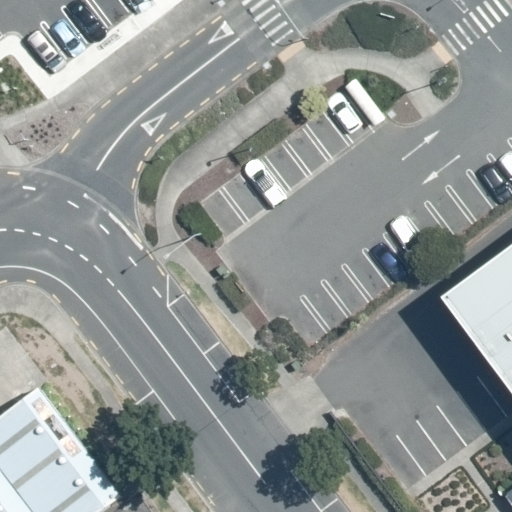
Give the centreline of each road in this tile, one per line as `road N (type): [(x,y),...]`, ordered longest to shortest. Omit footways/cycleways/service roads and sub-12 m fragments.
road 1 (residential): [(56,241),(92,262),(123,298),(283,511)]
road 2 (tertiary): [(56,241),(119,136),(288,0)]
